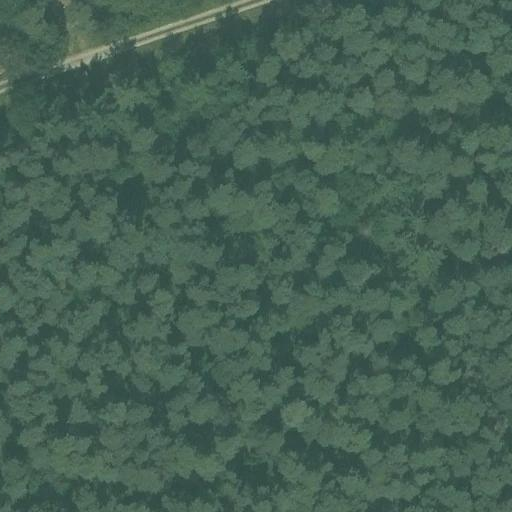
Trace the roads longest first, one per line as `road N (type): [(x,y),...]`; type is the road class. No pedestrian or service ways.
road 1 (track): [(276,511),(61,0)]
road 2 (track): [(274,0),(0,93)]
